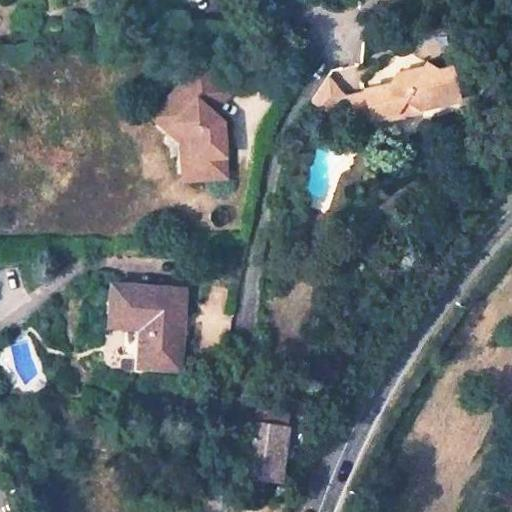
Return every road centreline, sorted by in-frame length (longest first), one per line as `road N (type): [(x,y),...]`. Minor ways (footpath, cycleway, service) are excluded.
road 1 (residential): [(227,430),(270,139),(339,42),(392,0)]
road 2 (tertiary): [(317,511),(375,385),(466,259),(511,213)]
